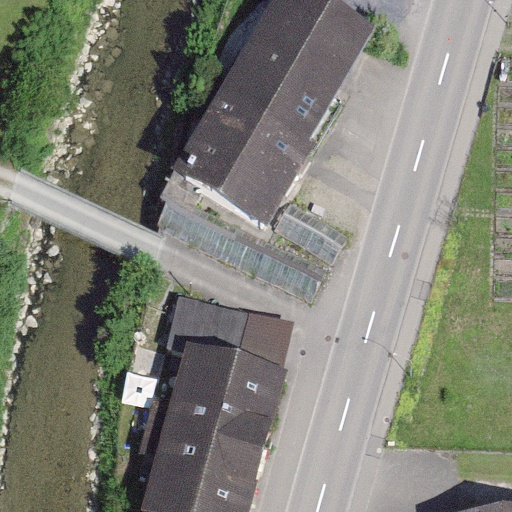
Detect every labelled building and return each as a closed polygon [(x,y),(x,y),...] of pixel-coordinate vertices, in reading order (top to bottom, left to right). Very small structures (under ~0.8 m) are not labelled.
[(357,42),(284,0),(283,0),(220,109),(293,152),(357,42)] [(220,109),(177,184),(255,229),(298,155),(293,152),(220,109)] [(157,234),(304,303),(319,271),(187,209),(190,202),(171,193),(163,189),(154,208),(159,210),(150,230),(157,234)] [(267,232),(325,266),(341,238),(284,204),(267,232)] [(237,371),(250,322),(191,307),(175,303),(161,354),(185,360),(237,371)] [(144,511),(239,511),(274,383),(274,381),(237,371),(185,360),(170,418),(150,413),(138,458),(158,463),(144,511)]
